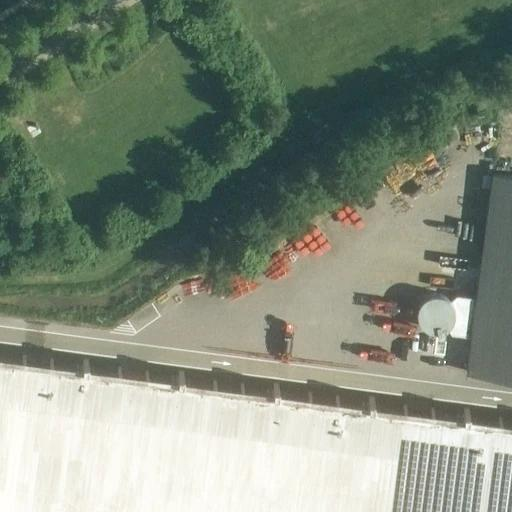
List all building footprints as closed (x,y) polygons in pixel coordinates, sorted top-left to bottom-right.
[(511,176),(492,174),(466,373),(511,378),(511,176)] [(350,316),(349,276),(316,277),(319,348),(341,347),(340,317),(350,316)] [(280,342),(287,283),(244,277),(238,323),(251,325),(250,338),(280,342)] [(471,337),(476,297),(456,295),(450,300),(447,298),(446,297),(443,295),(441,294),(440,294),(436,293),(433,294),(431,294),(429,294),(426,296),(423,298),(421,300),(419,303),(417,306),(417,308),(417,311),(417,315),(417,316),(418,320),(420,323),(421,324),(424,327),(425,328),(428,329),(432,330),(433,331),(437,331),(440,330),(442,330),(444,329),(447,327),(451,334),(471,337)] [(511,511),(511,422),(500,421),(501,418),(498,418),(497,421),(468,417),(469,410),(463,410),(463,416),(433,412),(433,409),(430,409),(430,412),(405,408),(406,405),(403,405),(403,408),(373,404),(373,398),(368,397),(367,404),(338,400),(338,397),(335,396),(335,399),(310,396),(311,393),(308,393),(307,396),(277,392),(278,385),(273,385),(272,391),(242,387),(243,384),(240,384),(239,387),(215,384),(215,381),(212,380),(212,383),(182,380),(183,373),(178,372),(177,379),(147,375),(148,372),(145,371),(144,374),(120,371),(120,368),(117,368),(117,371),(87,367),(88,360),(83,360),(82,366),(52,362),(52,359),(49,359),(49,362),(25,359),(25,356),(22,355),(21,358),(0,355),(0,511),(511,511)]
